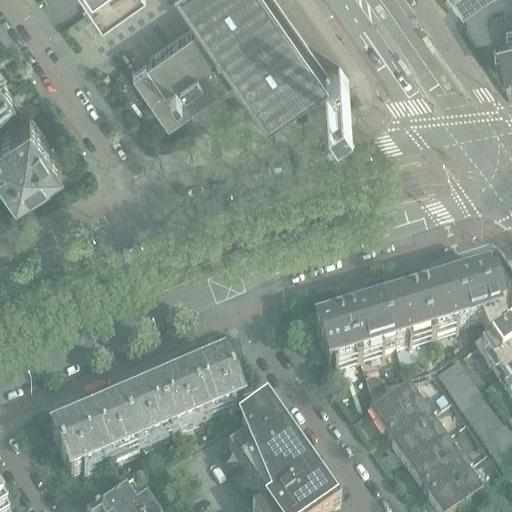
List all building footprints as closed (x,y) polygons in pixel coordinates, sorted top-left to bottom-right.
[(327,72),(276,0),(184,0),(201,24),(132,72),(168,123),(237,75),(245,87),(265,115),(327,72)] [(511,25),(510,26),(511,31),(497,35),(501,50),(495,52),(499,68),(505,66),(510,84),(511,83),(511,25)] [(0,105),(13,97),(0,78),(0,105)] [(61,159),(29,113),(11,126),(0,110),(0,131),(1,133),(0,133),(0,169),(15,191),(61,159)] [(511,327),(506,332),(501,320),(502,320),(500,314),(505,313),(496,284),(491,286),(488,274),(454,284),(468,330),(481,326),(486,340),(488,344),(481,348),(504,381),(511,375),(511,327)] [(468,330),(454,284),(421,294),(422,296),(414,298),(414,296),(381,306),(395,353),(407,349),(408,355),(411,355),(408,348),(429,342),(431,348),(435,347),(433,341),(454,335),(455,341),(458,340),(456,334),(468,330)] [(395,353),(381,306),(347,317),(348,318),(340,321),(340,319),(314,327),(328,373),(333,371),(335,377),(338,376),(336,370),(355,365),(356,371),(359,370),(361,369),(359,363),(380,357),(382,363),(383,363),(382,357),(395,353)] [(242,407),(223,363),(187,378),(208,427),(235,415),(234,410),(242,407)] [(450,377),(461,370),(457,364),(447,372),(450,377)] [(455,383),(465,376),(461,370),(450,377),(455,383)] [(440,384),(450,377),(447,372),(436,379),(440,384)] [(459,389),(469,382),(465,376),(455,383),(459,389)] [(444,390),(455,383),(450,377),(440,384),(444,390)] [(208,427),(187,378),(120,407),(141,455),(208,427)] [(463,395),(473,388),(469,382),(459,389),(463,395)] [(448,396),(459,389),(455,383),(444,390),(448,396)] [(467,401),(477,394),(473,388),(463,395),(467,401)] [(452,402),(463,395),(459,389),(448,396),(452,402)] [(444,443),(431,424),(435,421),(426,408),(421,411),(407,391),(369,418),(405,470),(444,443)] [(471,407),(481,400),(477,394),(467,401),(471,407)] [(457,408),(467,401),(463,395),(452,402),(457,408)] [(475,413),(485,406),(481,400),(471,407),(475,413)] [(461,414),(471,407),(467,401),(457,408),(461,414)] [(479,419),(489,412),(485,406),(475,413),(479,419)] [(141,455),(120,407),(51,436),(70,481),(82,476),(84,480),(106,470),(141,455)] [(465,420),(475,413),(471,407),(461,414),(465,420)] [(316,474),(295,445),(295,442),(294,439),(291,437),(289,436),(277,419),(273,422),(265,411),(240,429),(245,440),(228,453),(267,509),(259,511),(336,511),(340,509),(322,483),(322,480),(321,477),(318,475),(316,474)] [(483,425),(493,418),(489,412),(479,419),(483,425)] [(469,426),(479,419),(475,413),(465,420),(469,426)] [(487,431),(497,424),(493,418),(483,425),(487,431)] [(473,432),(483,425),(479,419),(469,426),(473,432)] [(492,437),(501,430),(497,424),(487,431),(492,437)] [(477,438),(487,431),(483,425),(473,432),(477,438)] [(496,443),(508,434),(504,428),(501,430),(492,437),(496,443)] [(481,444),(492,437),(487,431),(477,438),(481,444)] [(500,449),(511,440),(511,439),(508,434),(496,443),(500,449)] [(485,450),(496,443),(492,437),(481,444),(485,450)] [(504,455),(511,449),(511,440),(500,449),(504,455)] [(457,511),(481,496),(467,476),(471,473),(461,459),(458,462),(444,443),(405,470),(434,511),(457,511)] [(500,449),(496,443),(485,450),(490,456),(500,449)] [(494,462),(504,455),(500,449),(490,456),(494,462)] [(509,461),(504,455),(494,462),(498,468),(509,461)] [(502,474),(511,467),(511,466),(509,461),(498,468),(502,474)] [(511,477),(511,467),(502,474),(507,481),(511,477)] [(103,511),(114,504),(108,494),(81,511),(103,511)] [(147,511),(143,505),(137,509),(127,495),(114,504),(103,511),(147,511)] [(9,511),(10,511),(0,496),(0,511),(9,511)]
